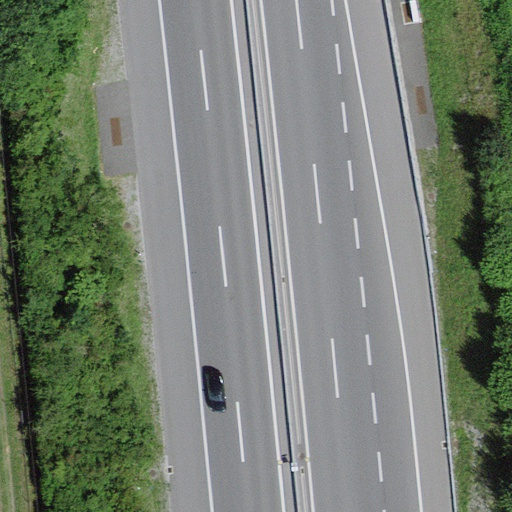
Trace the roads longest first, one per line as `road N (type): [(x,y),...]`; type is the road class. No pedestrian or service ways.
road 1 (motorway): [(348,511),(295,0)]
road 2 (motorway): [(194,0),(247,511)]
